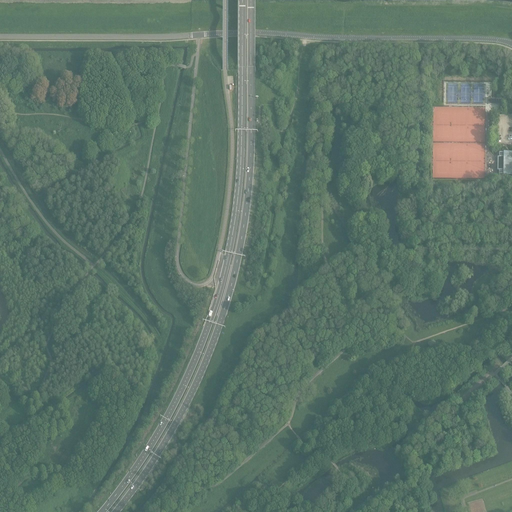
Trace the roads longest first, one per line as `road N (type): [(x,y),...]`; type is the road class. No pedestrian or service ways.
road 1 (primary): [(242,0),(239,177),(218,294),(174,404),(102,511)]
road 2 (primary): [(115,511),(195,385),(228,297),(249,179),(251,0)]
road 3 (unclassified): [(0,35),(511,43)]
road 4 (track): [(93,265),(161,344),(112,459),(72,511)]
